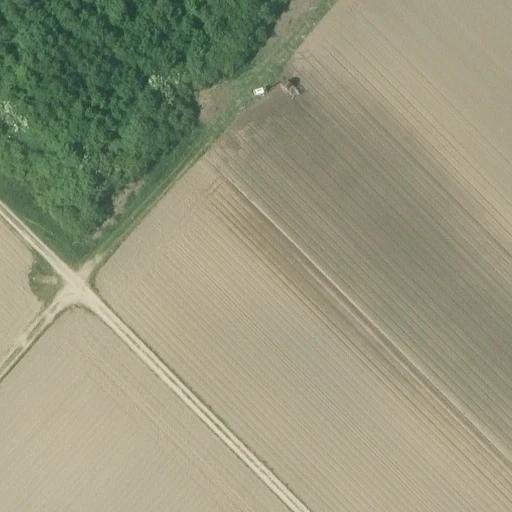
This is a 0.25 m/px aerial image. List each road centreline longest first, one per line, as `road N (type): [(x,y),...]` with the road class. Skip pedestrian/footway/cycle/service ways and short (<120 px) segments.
road 1 (track): [(298,511),(74,286),(0,370)]
road 2 (track): [(74,286),(329,0)]
